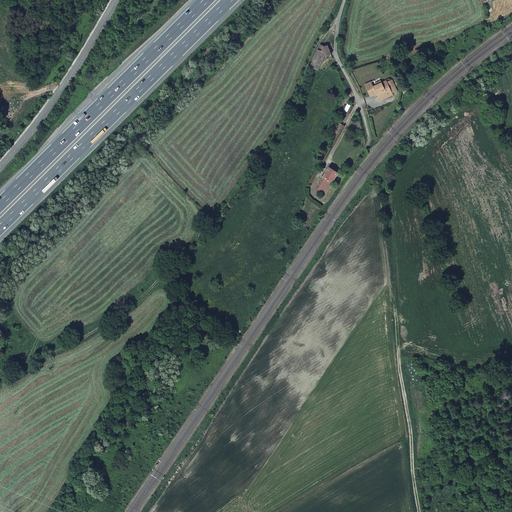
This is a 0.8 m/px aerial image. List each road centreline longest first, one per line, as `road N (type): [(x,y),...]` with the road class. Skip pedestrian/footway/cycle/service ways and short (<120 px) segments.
road 1 (track): [(336,23),(316,44),(271,142),(191,246),(94,330),(0,376)]
road 2 (track): [(370,142),(387,200),(418,511)]
road 3 (trunk): [(0,229),(230,0)]
road 4 (trunk): [(206,0),(0,204)]
road 5 (unclassified): [(0,167),(115,0)]
road 6 (residential): [(343,0),(335,50),(370,142)]
